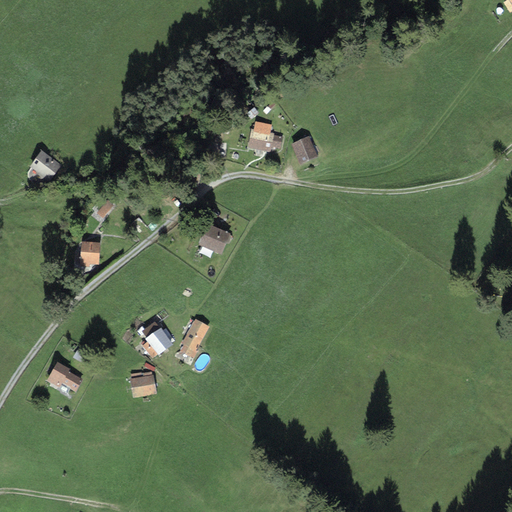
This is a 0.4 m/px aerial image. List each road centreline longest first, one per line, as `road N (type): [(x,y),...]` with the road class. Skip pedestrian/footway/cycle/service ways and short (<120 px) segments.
road 1 (track): [(0,405),(72,302),(221,183),(245,176),(412,192),(483,177),(511,151)]
road 2 (track): [(0,491),(123,511)]
